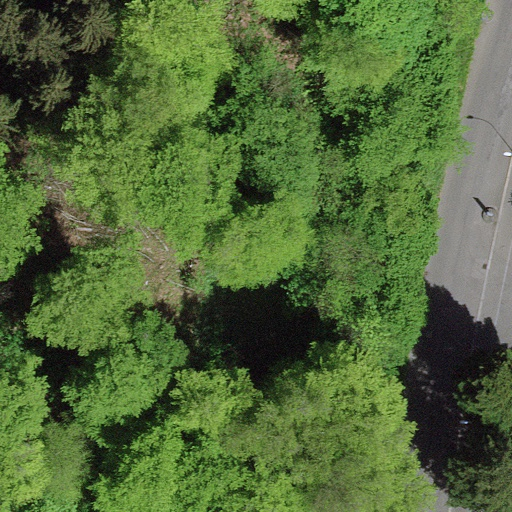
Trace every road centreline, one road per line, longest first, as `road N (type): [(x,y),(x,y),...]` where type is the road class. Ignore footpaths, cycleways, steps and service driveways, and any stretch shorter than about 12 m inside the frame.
road 1 (residential): [(448,306),(511,13)]
road 2 (residential): [(422,511),(448,306)]
